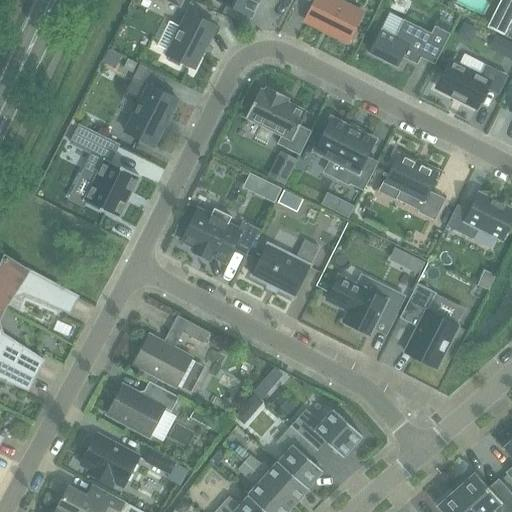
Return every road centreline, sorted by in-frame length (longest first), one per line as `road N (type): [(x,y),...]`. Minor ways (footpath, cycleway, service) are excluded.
road 1 (residential): [(131,272),(254,50),(285,56),(511,166)]
road 2 (residential): [(131,272),(342,387),(419,455)]
road 3 (residential): [(4,511),(131,272)]
road 4 (residential): [(419,455),(511,375)]
